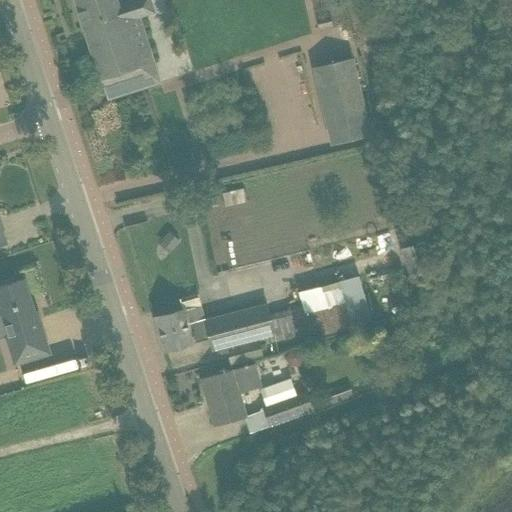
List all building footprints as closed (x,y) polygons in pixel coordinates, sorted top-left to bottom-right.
[(139,17),(154,12),(149,0),(133,0),(118,5),(116,0),(75,0),(101,79),(107,99),(159,83),(139,17)] [(329,15),(316,19),(319,29),(332,26),(329,15)] [(313,68),(331,145),(370,136),(352,59),(313,68)] [(434,272),(424,241),(400,249),(410,280),(434,272)] [(51,354),(37,311),(33,312),(23,279),(0,286),(0,313),(1,313),(8,336),(5,338),(14,366),(51,354)] [(173,313),(154,318),(163,351),(209,339),(212,351),(273,335),(275,342),(309,334),(302,308),(269,317),(268,314),(266,304),(204,320),(200,306),(173,313)] [(234,370),(240,393),(261,387),(255,364),(234,370)] [(246,418),(233,370),(201,379),(214,427),(246,418)] [(262,407),(269,427),(313,411),(306,392),(262,407)]
